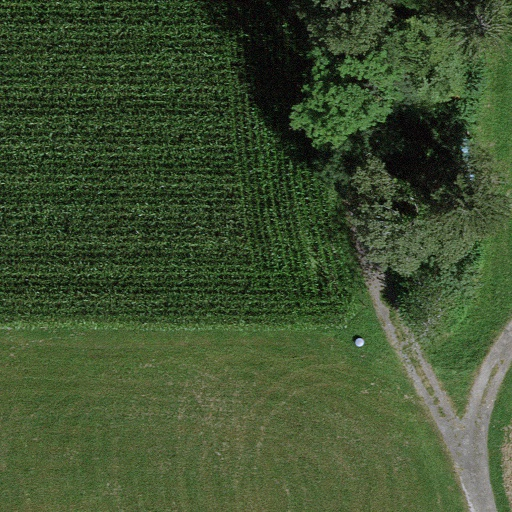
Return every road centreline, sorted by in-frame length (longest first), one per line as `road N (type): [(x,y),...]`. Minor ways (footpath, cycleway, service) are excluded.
road 1 (track): [(462,451),(380,280),(349,191),(341,0)]
road 2 (track): [(511,330),(489,359),(462,451)]
